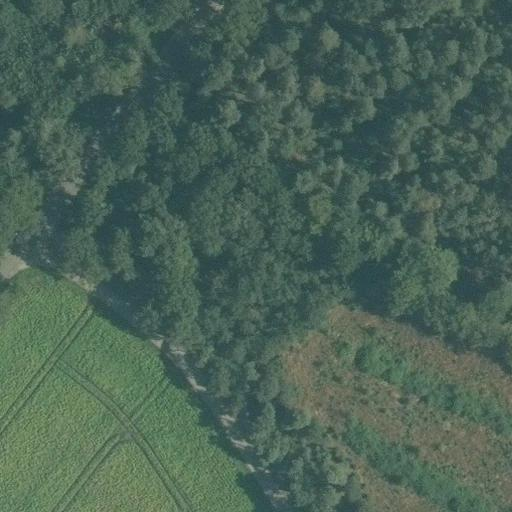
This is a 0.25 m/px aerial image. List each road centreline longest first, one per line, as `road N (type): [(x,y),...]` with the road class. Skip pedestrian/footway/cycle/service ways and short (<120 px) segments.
road 1 (track): [(511,320),(180,141),(130,104)]
road 2 (unclassified): [(285,511),(193,372),(26,237)]
road 3 (tertiary): [(26,237),(211,0)]
